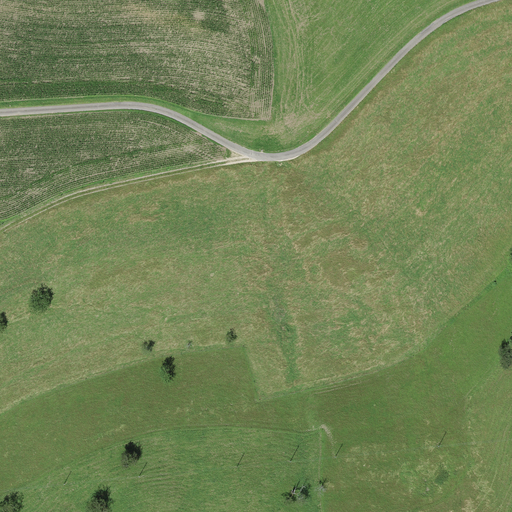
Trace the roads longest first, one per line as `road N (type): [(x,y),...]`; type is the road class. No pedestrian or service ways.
road 1 (unclassified): [(0,114),(149,107),(247,153),(289,155),(448,16),(495,0)]
road 2 (track): [(247,153),(79,193),(0,231)]
road 3 (track): [(511,254),(412,350)]
